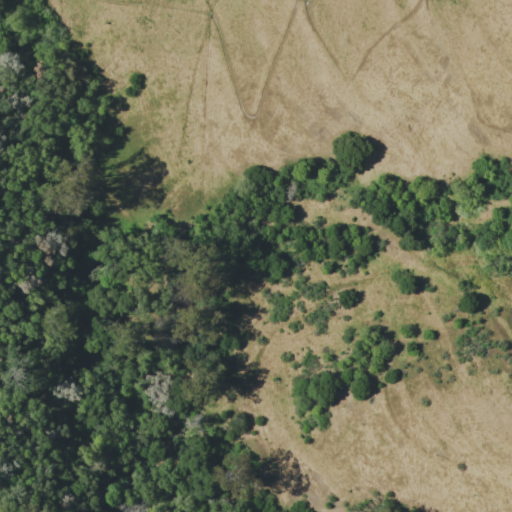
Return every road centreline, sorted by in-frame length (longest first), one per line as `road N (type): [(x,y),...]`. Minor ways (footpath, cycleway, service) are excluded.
road 1 (track): [(302,0),(334,67),(350,72),(403,0),(424,3),(476,110),(511,127)]
road 2 (track): [(146,0),(222,10),(250,111),(287,0)]
